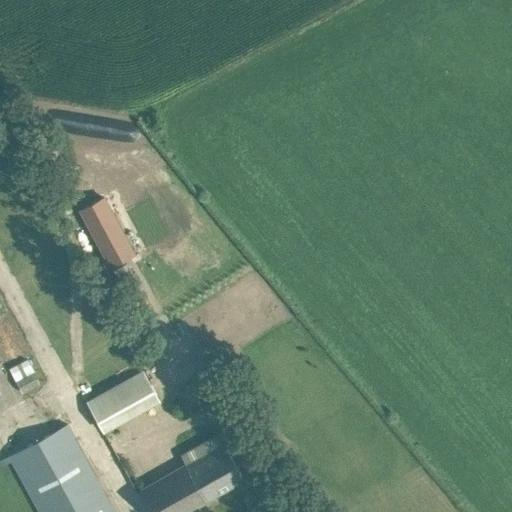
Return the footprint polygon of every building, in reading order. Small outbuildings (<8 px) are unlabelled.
[(0,243),(78,387),(129,360),(8,137),(0,141),(0,243)] [(103,197),(81,209),(111,266),(134,254),(103,197)] [(28,360),(10,369),(22,392),(40,382),(28,360)] [(102,427),(158,398),(143,371),(88,400),(102,427)] [(10,457),(39,511),(115,511),(68,425),(10,457)] [(151,511),(184,511),(243,479),(225,447),(187,469),(185,464),(139,490),(151,511)] [(279,508),(281,507),(284,511),(289,511),(293,510),(288,502),(289,501),(282,489),(271,496),(279,508)]
